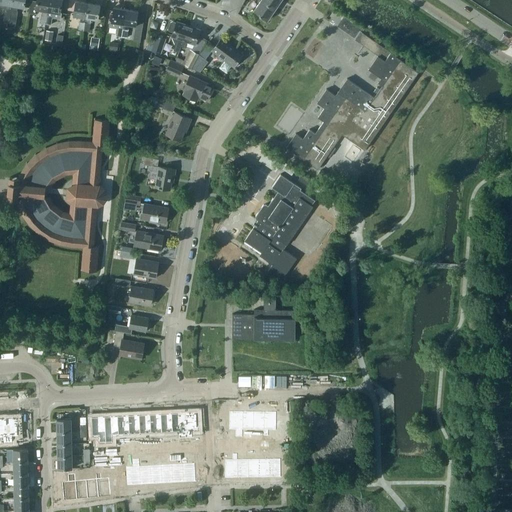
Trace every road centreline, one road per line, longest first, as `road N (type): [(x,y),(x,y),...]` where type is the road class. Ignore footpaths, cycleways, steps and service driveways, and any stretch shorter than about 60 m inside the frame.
road 1 (residential): [(170,390),(168,342),(204,156),(270,48)]
road 2 (residential): [(43,399),(170,390)]
road 3 (residential): [(210,511),(207,391)]
